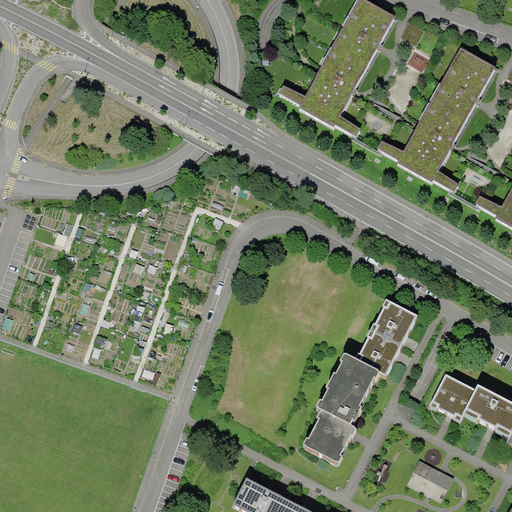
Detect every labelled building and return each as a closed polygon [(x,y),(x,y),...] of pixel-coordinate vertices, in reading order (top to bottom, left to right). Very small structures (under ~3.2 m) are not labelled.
[(393,20),(362,3),(321,75),(319,77),(306,101),(284,88),(281,94),(301,106),(298,111),(333,130),(336,125),(352,134),(356,137),(361,129),(338,117),(351,95),(393,20)] [(424,32),(409,24),(401,40),(416,47),(424,32)] [(306,101),(319,77),(271,50),(256,53),(250,55),(252,86),(270,93),(279,97),(281,94),(284,88),(306,101)] [(497,71),(464,52),(419,133),(406,156),(384,143),(381,150),(384,151),(401,161),(398,166),(433,186),(436,181),(451,188),(457,192),(460,185),(438,172),(451,150),(497,71)] [(396,120),(351,95),(338,117),(361,129),(356,137),(352,134),(349,139),(381,157),(384,151),(381,150),(384,143),(406,156),(419,133),(396,120)] [(511,184),(495,175),(451,150),(438,172),(460,185),(457,192),(451,188),(448,194),(479,212),(482,206),(480,204),(483,197),(505,210),(511,197),(511,184)] [(511,197),(505,210),(483,197),(480,204),(482,206),(500,215),(497,220),(511,228),(511,197)] [(388,378),(419,318),(392,304),(389,310),(386,308),(381,318),(377,327),(380,328),(373,341),(370,339),(365,347),(361,356),(364,358),(362,363),(381,372),(380,373),(382,374),(388,378)] [(357,429),(353,427),(355,423),(357,424),(364,410),(362,409),(376,380),(378,381),(382,374),(380,373),(381,372),(362,363),(349,356),(348,357),(346,356),(343,363),(345,364),(339,377),(336,375),(328,390),(331,391),(324,404),(322,402),(318,409),(321,410),(320,411),(323,412),(319,420),(321,421),(310,442),(308,441),(305,447),(307,448),(307,449),(339,465),(339,464),(341,465),(344,459),(342,458),(353,437),(356,438),(359,432),(356,430),(357,429)] [(478,392),(448,376),(434,403),(441,406),(439,410),(456,419),(458,416),(465,419),(469,411),(478,392)] [(511,403),(481,388),(478,392),(469,411),(483,418),(481,421),(500,430),(501,428),(511,433),(511,403)] [(440,473),(419,462),(406,486),(428,497),(441,504),(453,480),(440,473)] [(247,481),(234,505),(247,511),(307,511),(263,489),(247,481)]
